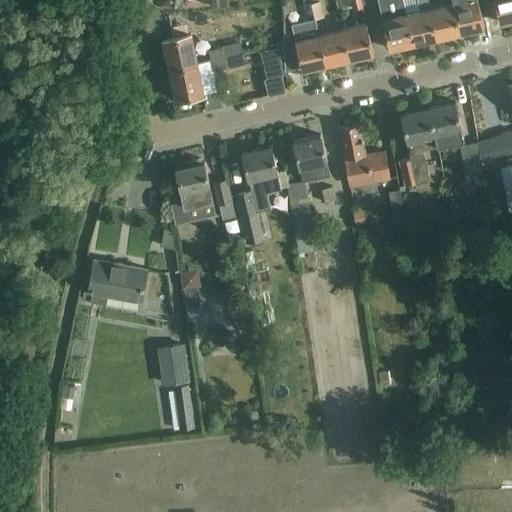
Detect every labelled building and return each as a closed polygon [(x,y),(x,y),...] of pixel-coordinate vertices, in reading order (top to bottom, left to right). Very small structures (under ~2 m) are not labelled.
[(320,0),(311,2),(315,18),(324,16),(320,0)] [(351,0),(353,9),(362,7),(360,0),(351,0)] [(412,44),(401,0),(379,0),(381,6),(393,3),(394,4),(379,8),(389,49),(412,44)] [(401,0),(412,44),(436,38),(429,8),(426,0),(401,0)] [(440,0),(442,5),(429,8),(436,38),(458,33),(452,3),(451,0),(440,0)] [(451,0),(452,3),(458,33),(484,27),(477,0),(451,0)] [(511,0),(493,0),(499,23),(511,19),(511,0)] [(196,12),(198,39),(241,34),(241,33),(247,33),(245,20),(239,21),(238,8),(196,12)] [(314,18),(290,23),(294,40),(297,50),(301,70),(324,64),(317,35),(318,34),(314,18)] [(366,23),(341,29),(348,59),(373,53),(366,23)] [(318,34),(317,35),(324,64),(348,59),(341,29),(318,34)] [(164,38),(170,69),(196,63),(190,32),(164,38)] [(289,34),(283,36),(285,70),(297,67),(289,34)] [(209,49),(211,60),(224,57),(221,47),(209,49)] [(278,48),(260,52),(267,79),(264,79),(268,95),(285,91),(281,75),(284,75),(278,48)] [(242,53),(224,57),(211,60),(213,70),(244,63),(242,53)] [(196,63),(170,69),(177,99),(202,93),(196,63)] [(202,93),(205,108),(221,105),(218,90),(216,90),(202,93)] [(454,101),(427,108),(436,146),(463,140),(460,128),(461,128),(454,101)] [(436,146),(427,108),(401,114),(410,151),(408,152),(409,159),(398,161),(404,186),(428,180),(421,150),(437,147),(436,146)] [(339,129),(344,148),(352,184),(391,174),(386,150),(366,154),(359,124),(339,129)] [(293,141),(297,160),(302,181),(286,184),(292,217),(295,231),(313,228),(311,214),(310,214),(304,180),(329,175),(325,154),(320,134),(293,141)] [(477,140),(460,143),(465,170),(482,168),(477,140)] [(271,146),(242,153),(246,172),(251,190),(255,209),(270,206),(266,189),(280,186),(271,146)] [(181,191),(168,194),(175,223),(201,217),(197,202),(212,199),(209,185),(208,181),(204,162),(175,168),(181,191)] [(511,164),(501,166),(506,202),(511,201),(511,164)] [(213,183),(218,204),(220,204),(223,218),(236,216),(233,201),(231,202),(226,180),(213,183)] [(322,188),(325,203),(336,200),(332,186),(322,188)] [(251,190),(236,194),(246,241),(261,238),(255,209),(251,190)] [(164,227),(161,245),(174,248),(171,228),(164,227)] [(147,268),(94,258),(88,290),(92,291),(90,300),(106,303),(108,293),(141,299),(147,268)] [(212,260),(196,262),(198,279),(214,277),(212,260)] [(511,310),(511,306),(497,310),(501,325),(511,322),(511,310)] [(170,316),(174,342),(201,339),(197,312),(170,316)] [(184,342),(157,346),(163,384),(176,382),(189,380),(184,342)] [(190,383),(176,385),(182,427),(182,428),(196,426),(190,383)] [(438,423),(441,445),(467,441),(464,420),(438,423)]
